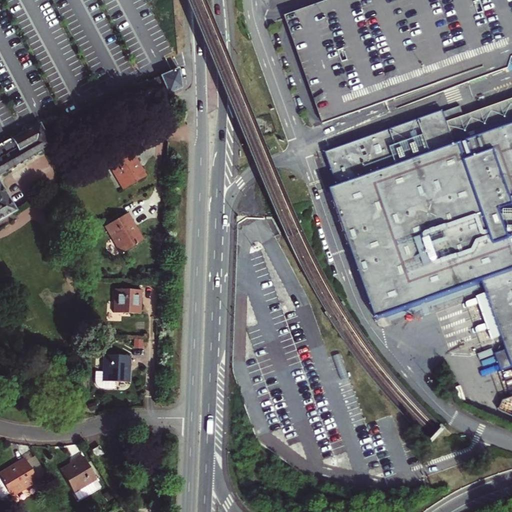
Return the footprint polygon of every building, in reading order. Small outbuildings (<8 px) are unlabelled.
[(511,0),(335,0),(284,18),(323,124),(484,67),(487,75),(507,68),(511,57),(511,56),(511,0)] [(148,87),(163,82),(167,92),(169,91),(182,85),(180,80),(176,68),(143,82),(144,84),(147,83),(148,87)] [(140,92),(137,85),(66,121),(69,128),(140,92)] [(511,100),(462,118),(458,105),(325,152),(338,189),(330,191),(375,320),(483,282),(508,352),(497,355),(503,371),(511,367),(511,100)] [(41,133),(36,124),(0,145),(0,221),(14,213),(4,197),(0,189),(0,176),(50,147),(41,133)] [(138,165),(132,154),(110,168),(124,190),(146,176),(138,165)] [(135,227),(127,214),(105,228),(122,254),(144,240),(135,227)] [(142,305),(142,291),(116,291),(115,315),(142,315),(142,305)] [(102,390),(103,390),(115,390),(115,384),(130,385),(131,372),(131,357),(101,357),(101,366),(103,366),(103,374),(97,374),(97,384),(97,385),(97,386),(97,387),(98,387),(98,388),(99,389),(100,389),(100,390),(101,390),(102,390)] [(98,446),(90,450),(95,458),(102,453),(98,446)] [(96,481),(83,457),(73,462),(60,469),(73,493),(77,501),(93,492),(89,485),(96,481)] [(36,482),(22,460),(10,467),(0,473),(0,476),(0,477),(0,476),(0,494),(1,496),(4,497),(10,493),(12,496),(36,482)] [(100,488),(96,481),(89,485),(93,492),(100,488)] [(427,482),(413,487),(415,494),(430,489),(427,482)]
